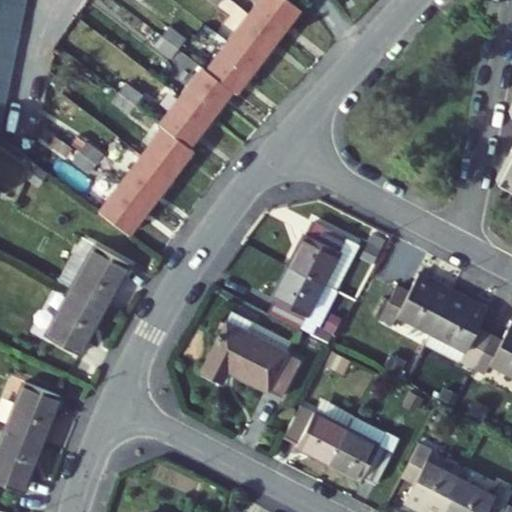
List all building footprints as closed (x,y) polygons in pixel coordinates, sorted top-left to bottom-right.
[(0,0),(0,88),(16,0),(0,0)] [(139,114),(144,118),(82,206),(116,230),(178,141),(172,137),(212,78),(218,83),(277,0),(227,0),(186,59),(181,56),(139,114)] [(161,30),(146,19),(132,37),(148,48),(161,30)] [(123,86),(106,74),(93,92),(111,103),(123,86)] [(511,118),(511,156),(497,185),(511,193),(511,111),(509,117),(511,118)] [(84,145),(68,135),(56,153),(71,163),(84,145)] [(303,230),(296,226),(277,261),(315,280),(327,286),(345,252),(333,245),(339,232),(309,218),(303,230)] [(352,238),(339,232),(333,245),(345,252),(352,238)] [(118,263),(81,243),(59,287),(97,306),(118,263)] [(258,296),(266,299),(260,311),(292,327),(299,313),(312,319),(328,287),(327,286),(315,280),(277,261),(258,296)] [(399,283),(385,276),(365,313),(378,320),(385,307),(420,327),(443,284),(408,266),(399,283)] [(465,318),(475,301),(443,284),(420,327),(451,344),(445,356),(460,364),(480,326),(465,318)] [(74,352),(97,306),(59,287),(36,332),(74,352)] [(237,312),(217,301),(187,362),(208,371),(214,359),(270,388),(287,353),(232,323),(237,312)] [(299,313),(292,327),(304,333),(312,319),(299,313)] [(511,319),(504,315),(492,333),(480,326),(460,364),(472,370),(481,359),(511,374),(511,319)] [(4,431),(40,443),(53,396),(19,384),(4,431)] [(305,404),(290,396),(274,426),(285,432),(281,441),(316,458),(336,420),(343,407),(343,406),(312,389),(305,404)] [(343,407),(336,420),(316,458),(347,473),(352,466),(363,472),(379,442),(367,436),(374,423),(343,407)] [(379,442),(386,429),(374,423),(367,436),(379,442)] [(0,485),(25,493),(40,443),(4,431),(0,442),(0,485)] [(420,441),(408,435),(390,470),(400,476),(392,491),(427,509),(447,470),(413,453),(420,441)] [(486,476),(481,487),(447,470),(427,509),(433,511),(467,511),(468,510),(471,511),(486,511),(501,484),(486,476)]
